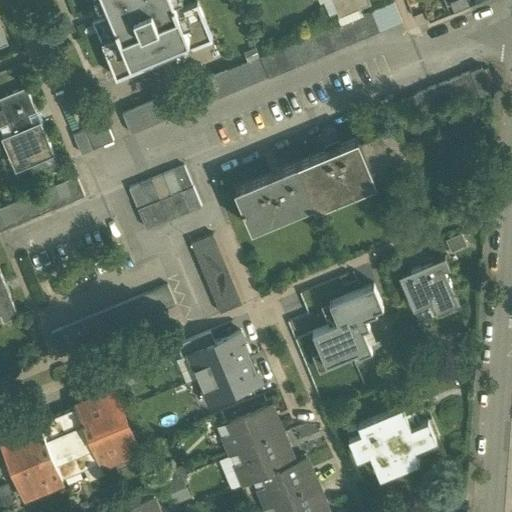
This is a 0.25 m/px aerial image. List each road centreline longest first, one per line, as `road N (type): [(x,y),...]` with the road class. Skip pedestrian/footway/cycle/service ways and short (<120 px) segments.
road 1 (residential): [(417,38),(109,164)]
road 2 (residential): [(195,166),(431,68),(417,38)]
road 3 (residential): [(511,245),(489,511)]
